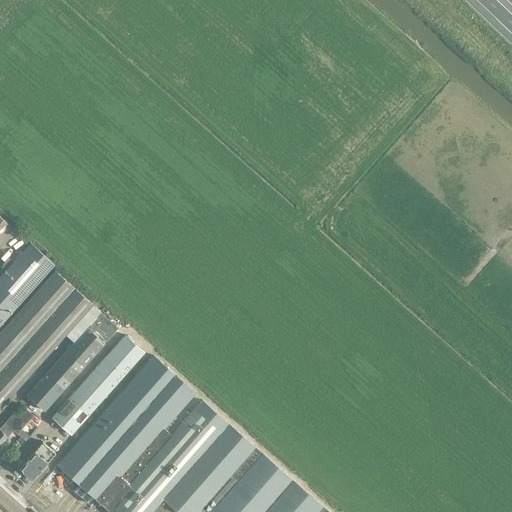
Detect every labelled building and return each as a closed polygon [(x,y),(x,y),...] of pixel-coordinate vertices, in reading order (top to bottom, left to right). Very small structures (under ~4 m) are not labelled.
[(0,245),(15,229),(0,215),(0,245)] [(30,242),(0,276),(0,324),(54,264),(30,242)] [(56,270),(0,331),(0,407),(92,303),(56,270)] [(100,312),(87,327),(102,340),(103,339),(105,341),(117,327),(100,312)] [(45,410),(105,343),(102,340),(87,327),(73,342),(27,394),(45,410)] [(71,434),(144,351),(125,334),(52,417),(71,434)] [(100,502),(164,428),(196,392),(152,356),(57,465),(100,502)] [(150,511),(229,423),(203,400),(172,435),(164,428),(100,502),(112,511),(150,511)] [(5,434),(10,428),(16,433),(33,415),(21,404),(5,422),(0,427),(0,443),(7,436),(5,434)] [(210,511),(262,452),(255,446),(229,423),(150,511),(167,511),(172,506),(178,511),(210,511)] [(31,479),(47,461),(55,452),(42,441),(34,450),(19,468),(31,479)] [(330,511),(262,452),(210,511),(330,511)]
